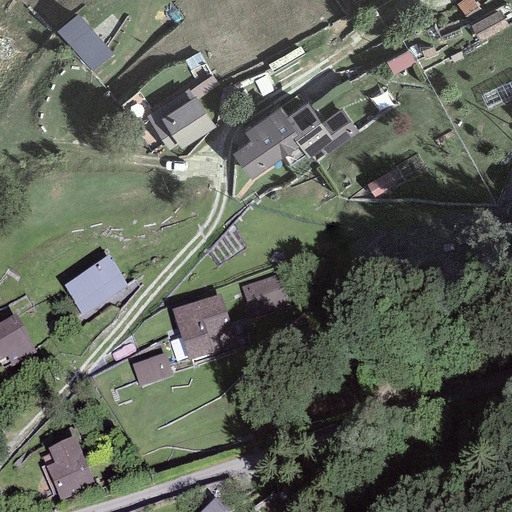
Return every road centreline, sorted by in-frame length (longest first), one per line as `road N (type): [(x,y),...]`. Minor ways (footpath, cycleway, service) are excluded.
road 1 (unclassified): [(511,374),(364,429),(92,511)]
road 2 (track): [(364,429),(500,267)]
